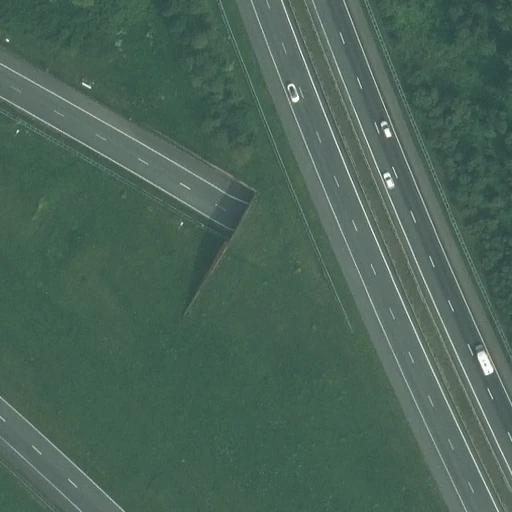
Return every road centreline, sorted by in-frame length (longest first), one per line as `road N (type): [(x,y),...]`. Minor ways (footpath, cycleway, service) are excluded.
road 1 (motorway): [(511,413),(240,219),(0,81)]
road 2 (motorway): [(266,0),(479,511)]
road 3 (motorway): [(511,437),(328,0)]
road 4 (motorway): [(0,419),(99,511)]
